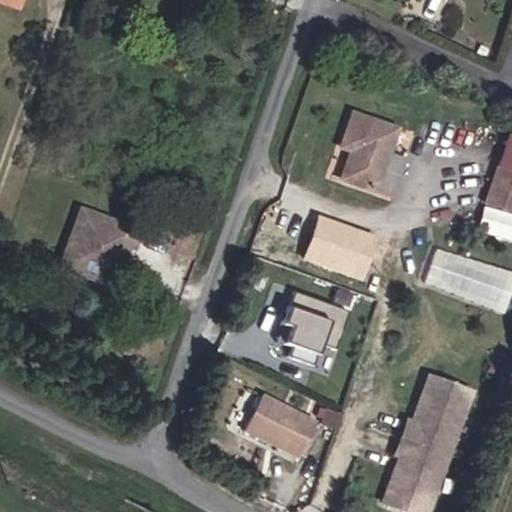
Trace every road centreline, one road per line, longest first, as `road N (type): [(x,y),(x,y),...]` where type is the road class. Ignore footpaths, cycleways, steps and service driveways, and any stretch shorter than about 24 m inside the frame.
road 1 (residential): [(243,182),(434,247),(478,153)]
road 2 (residential): [(140,468),(243,182)]
road 3 (residential): [(243,182),(309,0)]
road 4 (residential): [(0,398),(140,468)]
